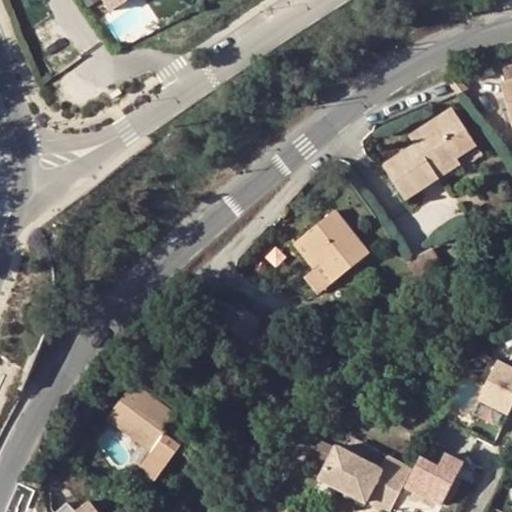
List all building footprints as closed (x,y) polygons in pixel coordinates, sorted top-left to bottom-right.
[(127,0),(102,0),(111,12),(128,0),(127,0)] [(511,79),(508,81),(502,82),(511,124),(511,79)] [(118,89),(110,94),(113,98),(121,93),(118,89)] [(435,172),(457,158),(469,148),(475,145),(452,108),(410,135),(415,144),(384,165),(407,200),(438,179),(435,172)] [(435,172),(438,179),(461,164),(457,158),(435,172)] [(321,263),(334,281),(368,253),(334,210),(300,238),(321,263)] [(321,263),(300,238),(293,244),(312,269),(321,263)] [(413,262),(422,275),(443,261),(433,248),(413,262)] [(318,294),(334,281),(321,263),(312,269),(303,277),(318,294)] [(250,308),(233,325),(245,337),(262,321),(250,308)] [(510,415),(511,410),(511,368),(499,362),(480,400),(510,415)] [(140,466),(147,471),(158,479),(187,439),(170,427),(177,415),(133,384),(108,420),(152,450),(140,466)] [(335,448),(320,478),(387,511),(389,511),(405,480),(380,468),(336,446),(335,448)] [(419,458),(405,486),(441,504),(462,463),(444,454),(437,467),(419,458)] [(74,511),(68,503),(57,511),(74,511)] [(77,511),(96,511),(89,503),(77,511)]
